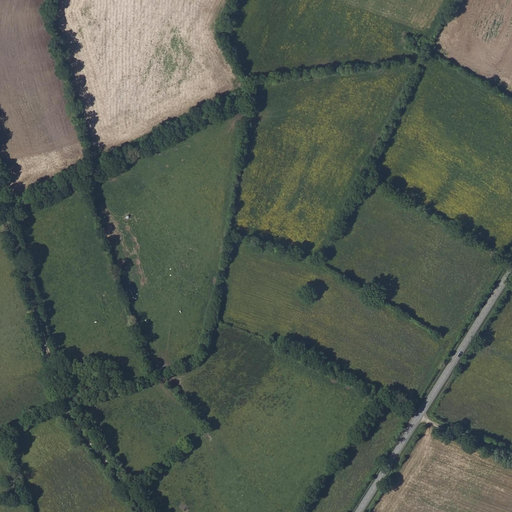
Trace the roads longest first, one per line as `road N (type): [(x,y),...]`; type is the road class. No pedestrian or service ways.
road 1 (track): [(143,511),(64,408),(0,189)]
road 2 (tertiary): [(359,511),(511,270)]
